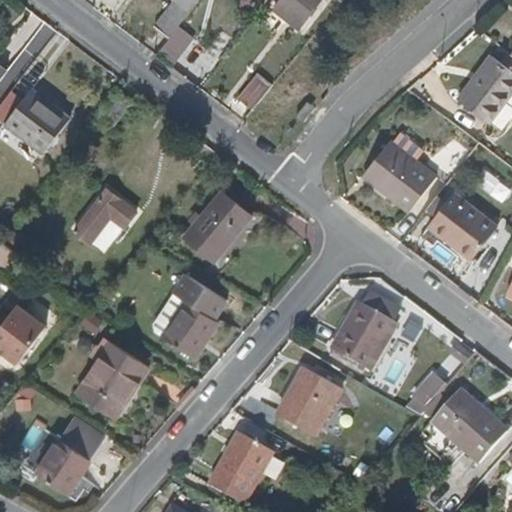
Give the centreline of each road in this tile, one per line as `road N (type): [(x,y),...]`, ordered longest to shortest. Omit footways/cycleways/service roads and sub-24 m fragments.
road 1 (residential): [(114,511),(352,233)]
road 2 (residential): [(48,0),(289,185)]
road 3 (residential): [(289,185),(324,136),(472,0)]
road 4 (residential): [(352,233),(511,357)]
